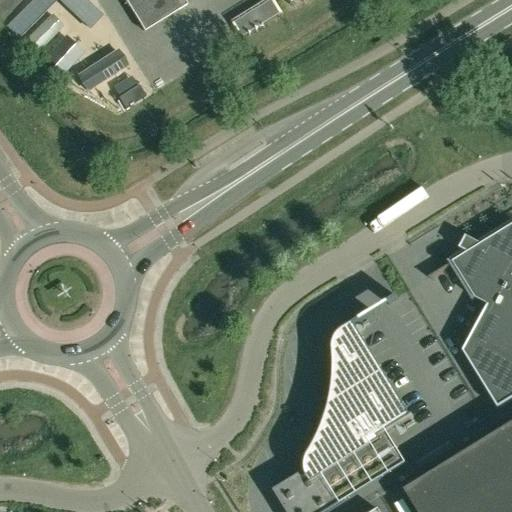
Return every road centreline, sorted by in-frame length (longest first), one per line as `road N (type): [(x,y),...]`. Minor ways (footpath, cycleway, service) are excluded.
road 1 (unclassified): [(511,169),(475,178),(288,295),(261,332),(235,423),(173,468)]
road 2 (secondary): [(113,258),(511,8)]
road 3 (unclassified): [(173,468),(106,503),(0,491)]
road 4 (unclassified): [(97,343),(173,468)]
